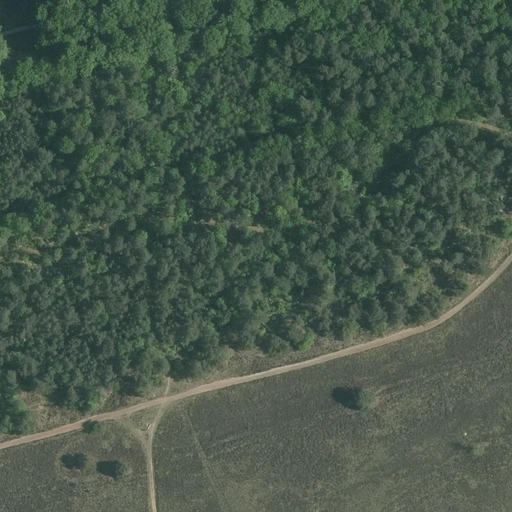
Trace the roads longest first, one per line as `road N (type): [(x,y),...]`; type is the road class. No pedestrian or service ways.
road 1 (track): [(0,446),(407,333),(469,300),(511,253)]
road 2 (tertiary): [(0,68),(233,0)]
